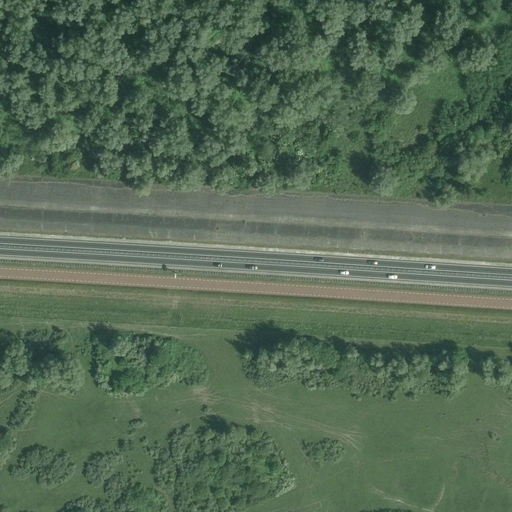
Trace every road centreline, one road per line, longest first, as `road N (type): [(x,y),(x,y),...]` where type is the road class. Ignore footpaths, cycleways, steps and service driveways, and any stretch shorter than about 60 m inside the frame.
road 1 (trunk): [(0,252),(511,284)]
road 2 (trunk): [(511,274),(0,242)]
road 3 (tertiary): [(511,304),(0,273)]
